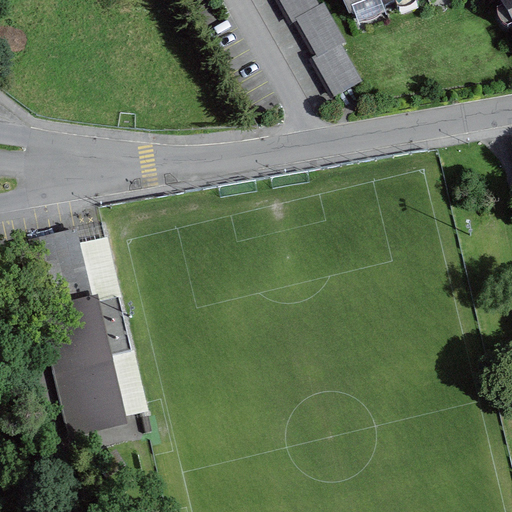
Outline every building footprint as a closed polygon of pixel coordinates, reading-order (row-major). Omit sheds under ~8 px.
[(321,95),(348,80),(331,50),(342,43),(320,5),(311,10),(305,0),(267,0),(282,25),(288,22),(309,59),(302,63),(321,95)] [(339,0),(350,32),(441,0),(339,0)] [(511,0),(489,0),(511,41),(511,0)] [(94,225),(23,241),(35,294),(106,278),(94,225)] [(109,297),(35,316),(66,435),(140,415),(109,297)]
